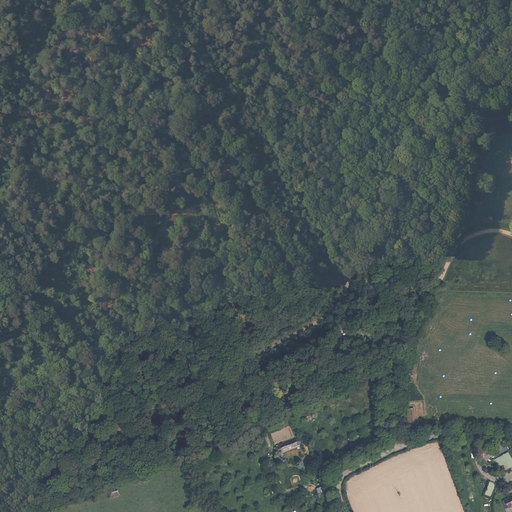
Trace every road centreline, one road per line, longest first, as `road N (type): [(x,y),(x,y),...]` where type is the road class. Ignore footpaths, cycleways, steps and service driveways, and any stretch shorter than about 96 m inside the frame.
road 1 (track): [(511,39),(419,139),(342,288),(175,401),(34,483),(17,511)]
road 2 (track): [(277,0),(352,112),(367,173),(382,339)]
road 3 (unclassified): [(393,448),(457,433),(511,436)]
